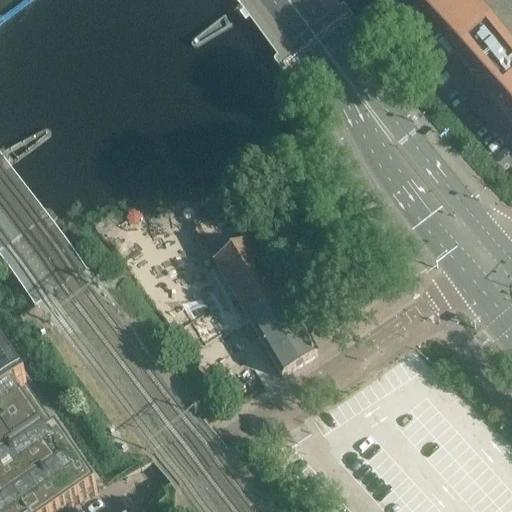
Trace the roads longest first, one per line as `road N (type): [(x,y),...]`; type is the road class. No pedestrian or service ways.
road 1 (residential): [(108,511),(471,278)]
road 2 (primary): [(270,0),(471,278)]
road 3 (primary): [(506,253),(301,0)]
